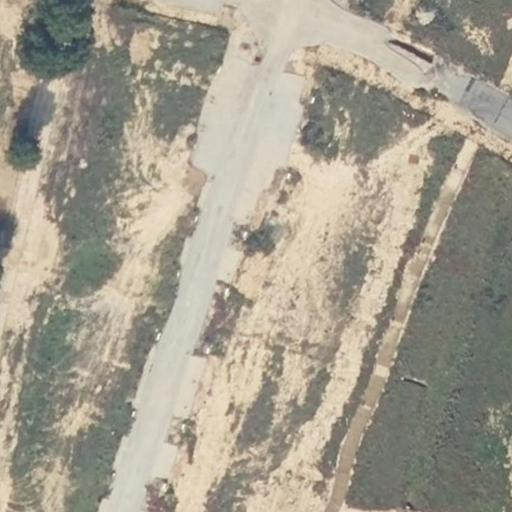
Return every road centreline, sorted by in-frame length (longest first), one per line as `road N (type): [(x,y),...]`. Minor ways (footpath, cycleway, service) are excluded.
road 1 (residential): [(288,1),(125,511)]
road 2 (residential): [(288,1),(404,57),(511,123)]
